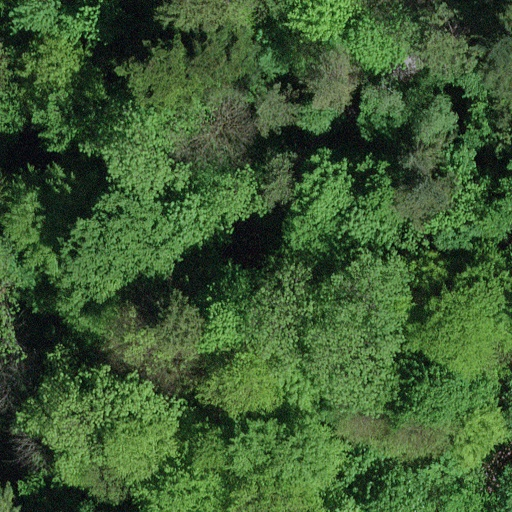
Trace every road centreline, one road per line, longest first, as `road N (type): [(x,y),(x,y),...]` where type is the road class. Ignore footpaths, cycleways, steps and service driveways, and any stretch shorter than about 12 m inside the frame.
road 1 (track): [(165,0),(168,90),(189,218),(236,395),(236,458),(254,511)]
road 2 (track): [(201,258),(440,32),(511,16)]
